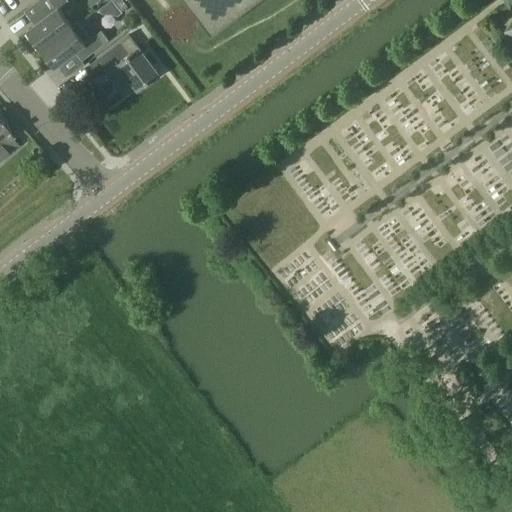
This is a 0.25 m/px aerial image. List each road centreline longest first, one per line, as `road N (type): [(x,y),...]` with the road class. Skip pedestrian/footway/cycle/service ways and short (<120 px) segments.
road 1 (tertiary): [(361,2),(110,193)]
road 2 (residential): [(110,193),(0,70)]
road 3 (tertiary): [(110,193),(0,277)]
